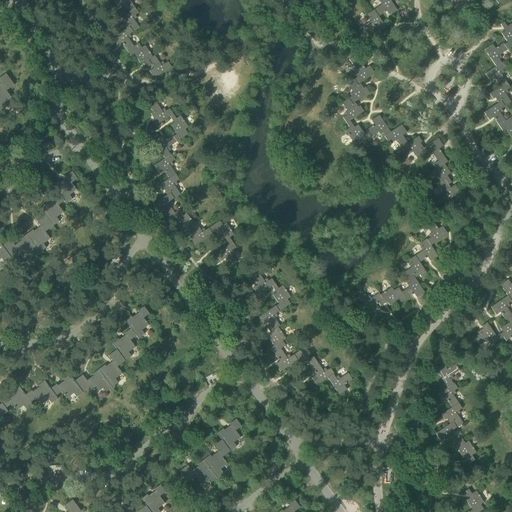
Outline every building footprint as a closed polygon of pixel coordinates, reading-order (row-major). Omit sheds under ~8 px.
[(122,4),(128,12),(134,8),(129,0),(113,0),(118,7),(122,4)] [(381,0),(383,3),(374,10),(378,17),(386,11),(389,16),(397,10),(389,0),(381,0)] [(121,25),(123,24),(124,22),(132,33),(139,28),(132,18),(138,14),(134,8),(128,12),(117,19),(121,25)] [(378,17),(374,10),(367,14),(372,20),(362,27),(366,34),(372,30),(373,33),(378,29),(380,31),(385,27),(378,17)] [(121,43),(127,51),(133,47),(127,37),(132,33),(124,22),(123,24),(126,28),(112,38),(117,46),(121,43)] [(507,43),(504,45),(508,50),(511,46),(511,26),(510,24),(506,27),(503,22),(500,24),(504,31),(501,34),(507,43)] [(484,50),(495,67),(501,63),(497,57),(508,50),(504,45),(503,43),(495,49),(492,44),(484,50)] [(148,67),(151,65),(148,60),(152,57),(144,46),(141,48),(138,44),(133,47),(127,51),(130,56),(134,54),(140,63),(143,61),(148,67)] [(360,76),(353,80),(360,90),(363,88),(360,84),(374,74),(369,66),(365,69),(355,55),(349,60),(360,76)] [(148,60),(151,65),(153,68),(149,71),(154,79),(171,68),(167,62),(161,66),(154,56),(152,57),(148,60)] [(494,79),(499,87),(506,82),(499,72),(505,69),(501,63),(495,67),(484,74),(490,82),(494,79)] [(0,114),(2,113),(1,112),(8,107),(5,103),(11,98),(6,91),(14,85),(6,74),(0,78),(0,83),(2,86),(0,86),(0,114)] [(354,95),(348,99),(355,109),(358,107),(354,103),(369,93),(365,87),(363,88),(360,90),(353,80),(347,84),(354,95)] [(493,100),(495,98),(497,97),(504,107),(510,103),(503,93),(510,88),(506,82),(499,87),(489,94),(493,100)] [(493,118),(498,126),(505,121),(498,111),(504,107),(497,97),(495,98),(498,103),(483,113),(489,121),(493,118)] [(342,118),(346,125),(350,122),(350,121),(363,112),(360,106),(358,107),(355,109),(348,99),(341,104),(348,114),(342,118)] [(156,126),(169,117),(172,115),(169,109),(163,113),(155,103),(149,107),(152,112),(150,114),(154,119),(152,120),(156,126)] [(172,135),(169,137),(174,145),(188,135),(185,130),(188,128),(180,116),(175,119),(172,115),(169,117),(174,123),(170,125),(176,135),(173,137),(172,135)] [(380,131),(384,136),(390,132),(379,115),(371,121),(374,125),(366,131),(367,132),(370,137),(380,131)] [(511,122),(509,118),(505,121),(498,126),(502,131),(505,129),(511,138),(511,137),(511,122)] [(359,145),(370,137),(367,132),(364,134),(358,125),(354,127),(350,122),(346,125),(348,129),(344,131),(352,143),(356,141),(359,145)] [(395,141),(400,148),(407,143),(402,136),(406,133),(401,125),(390,132),(384,136),(388,142),(391,140),(393,142),(395,141)] [(153,142),(164,159),(170,155),(166,150),(174,145),(169,137),(164,141),(161,136),(153,142)] [(418,160),(425,155),(418,145),(420,144),(422,142),(418,136),(407,143),(400,148),(404,155),(411,150),(418,160)] [(430,152),(437,163),(444,157),(439,149),(443,146),(438,138),(423,148),(420,144),(418,145),(425,155),(430,152)] [(163,171),(169,179),(175,174),(169,164),(174,161),(170,155),(164,159),(154,166),(159,174),(163,171)] [(432,172),(439,184),(445,180),(448,185),(451,183),(447,176),(450,174),(444,164),(447,162),(444,157),(437,163),(432,166),(435,170),(432,172)] [(57,192),(59,194),(64,201),(66,204),(72,199),(69,195),(76,190),(71,183),(77,179),(72,172),(65,176),(67,179),(61,184),(59,181),(52,186),(57,192)] [(164,190),(167,195),(171,201),(180,195),(173,185),(179,180),(175,174),(169,179),(158,186),(162,191),(164,190)] [(445,180),(439,184),(437,185),(444,196),(439,199),(443,204),(460,193),(454,185),(450,188),(448,185),(445,180)] [(39,208),(43,213),(52,224),(53,226),(59,221),(56,218),(63,212),(58,206),(64,201),(59,194),(52,199),(54,201),(48,206),(46,204),(39,208)] [(162,210),(168,218),(174,213),(167,203),(171,201),(167,195),(153,205),(158,213),(162,210)] [(189,234),(192,232),(188,227),(193,224),(185,213),(182,215),(179,210),(174,213),(168,218),(171,223),(174,221),(181,230),(184,227),(189,234)] [(31,228),(25,233),(39,252),(42,251),(41,249),(45,246),(42,242),(49,237),(44,230),(52,224),(43,213),(35,219),(40,226),(33,231),(31,228)] [(225,238),(229,244),(232,242),(229,238),(233,235),(225,224),(222,226),(219,221),(207,229),(211,235),(215,232),(221,241),(225,238)] [(195,246),(211,235),(207,229),(202,233),(195,222),(193,224),(188,227),(192,232),(194,235),(189,238),(195,246)] [(432,237),(427,240),(430,245),(447,234),(442,226),(437,230),(431,222),(425,226),(432,237)] [(9,238),(1,245),(9,256),(17,250),(23,257),(29,252),(32,256),(36,253),(37,254),(39,252),(25,233),(19,238),(21,240),(14,245),(9,238)] [(424,250),(415,256),(419,263),(427,257),(430,262),(438,256),(430,245),(427,240),(421,244),(424,250)] [(232,242),(229,244),(215,254),(220,262),(224,259),(230,267),(237,263),(230,252),(236,248),(232,242)] [(0,259),(1,258),(4,262),(11,258),(9,256),(1,245),(0,243),(0,259)] [(402,274),(406,280),(418,272),(419,275),(421,277),(426,273),(419,263),(415,256),(409,260),(413,267),(402,274)] [(258,296),(271,287),(275,284),(271,279),(265,283),(258,272),(251,277),(257,285),(252,288),(258,296)] [(411,286),(402,292),(406,299),(414,294),(416,298),(424,293),(414,278),(419,275),(418,272),(406,280),(411,286)] [(500,285),(507,296),(511,302),(511,301),(511,283),(511,284),(508,280),(500,285)] [(278,304),(274,307),(278,313),(290,305),(287,300),(290,298),(282,286),(278,289),(275,284),(271,287),(276,293),(272,295),(278,304)] [(388,290),(379,295),(382,300),(378,303),(380,306),(387,302),(389,305),(398,299),(400,303),(406,299),(402,292),(401,293),(397,288),(390,293),(388,290)] [(382,300),(379,295),(378,293),(368,300),(364,294),(358,298),(370,315),(378,310),(375,305),(378,303),(382,300)] [(505,321),(507,320),(511,316),(505,306),(511,302),(507,296),(490,307),(495,315),(500,312),(505,321)] [(130,330),(136,337),(138,340),(144,335),(141,331),(148,326),(143,319),(149,314),(143,307),(137,311),(139,314),(132,319),(130,317),(124,321),(129,328),(130,330)] [(268,323),(270,326),(274,333),(279,330),(281,328),(273,316),(278,313),(274,307),(258,317),(263,325),(268,323)] [(502,332),(496,336),(498,340),(503,337),(506,341),(511,337),(511,317),(511,316),(507,320),(509,323),(500,329),(502,332)] [(498,340),(496,336),(487,323),(481,326),(482,328),(477,332),(479,334),(473,338),(478,344),(488,337),(493,344),(498,340)] [(274,354),(280,349),(285,346),(282,342),(285,339),(279,330),(274,333),(270,326),(266,328),(271,334),(267,337),(273,346),(270,348),(274,354)] [(112,342),(117,349),(126,361),(131,358),(128,354),(135,349),(129,342),(136,337),(130,330),(124,334),(126,337),(119,342),(117,339),(112,342)] [(104,364),(98,369),(112,389),(115,387),(114,386),(118,383),(115,379),(122,374),(117,367),(126,361),(117,349),(108,355),(113,362),(106,367),(104,364)] [(280,372),(294,362),(297,361),(293,355),(287,359),(280,349),(274,354),(279,361),(275,364),(280,372)] [(300,374),(310,367),(317,362),(313,357),(307,361),(300,351),(293,355),(297,361),(294,362),(298,367),(296,368),(300,374)] [(316,385),(327,378),(334,374),(330,368),(323,372),(317,362),(310,367),(315,375),(311,378),(316,385)] [(436,370),(447,387),(452,384),(449,379),(460,372),(455,364),(447,370),(444,365),(436,370)] [(81,374),(75,379),(83,391),(90,387),(95,394),(102,388),(105,392),(109,390),(110,391),(112,389),(98,369),(91,374),(93,377),(87,382),(81,374)] [(56,383),(50,387),(57,396),(61,393),(65,398),(73,392),(76,397),(83,391),(75,379),(70,373),(63,378),(65,380),(58,385),(56,383)] [(334,374),(327,378),(339,395),(347,390),(344,385),(352,380),(348,373),(337,380),(334,374)] [(31,390),(25,395),(30,402),(37,397),(42,404),(49,399),(52,403),(58,398),(57,396),(50,387),(45,380),(38,384),(40,387),(34,392),(31,390)] [(446,400),(451,407),(458,403),(451,393),(456,390),(452,384),(447,387),(436,395),(442,402),(446,400)] [(0,403),(1,404),(2,403),(6,410),(12,405),(17,412),(24,407),(27,411),(34,406),(30,402),(25,395),(20,388),(13,393),(15,395),(9,401),(6,398),(0,403)] [(446,419),(450,424),(453,421),(457,427),(462,424),(455,413),(462,409),(458,403),(451,407),(441,415),(444,420),(446,419)] [(216,433),(221,440),(230,451),(236,447),(233,443),(240,438),(235,431),(241,426),(236,419),(229,424),(231,426),(225,431),(223,429),(216,433)] [(445,438),(450,446),(456,442),(450,432),(457,427),(453,421),(450,424),(435,434),(440,441),(445,438)] [(456,442),(450,446),(454,452),(457,450),(463,459),(466,457),(469,461),(473,458),(471,456),(476,453),(468,441),(464,443),(461,439),(456,442)] [(210,455),(203,460),(218,479),(220,477),(219,476),(223,473),(220,469),(227,464),(222,457),(230,451),(221,440),(213,446),(218,453),(212,458),(210,455)] [(218,479),(203,460),(197,464),(199,467),(192,472),(187,465),(179,471),(187,483),(195,477),(201,484),(208,479),(210,482),(214,480),(215,481),(218,479)] [(140,499),(145,506),(150,511),(159,511),(157,508),(164,503),(159,496),(165,492),(160,485),(153,489),(155,492),(149,497),(147,494),(140,499)] [(471,509),(467,511),(479,511),(483,510),(479,505),(483,503),(475,491),(471,494),(468,489),(465,491),(469,498),(465,500),(471,509)] [(79,511),(81,511),(72,500),(64,506),(68,511),(79,511)] [(278,511),(293,511),(294,511),(300,507),(294,500),(288,505),(290,508),(284,511),(282,511),(281,510),(278,511)]
